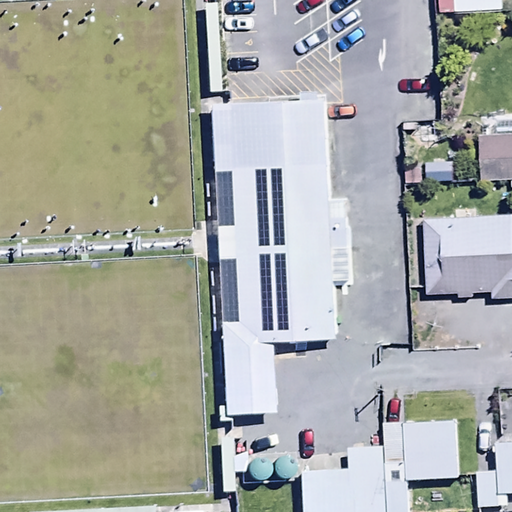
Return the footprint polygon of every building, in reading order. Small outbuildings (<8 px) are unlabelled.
[(220,6),(204,6),(206,95),(222,95),(220,6)] [(217,102),(224,346),(227,422),(280,420),(278,344),(349,342),(341,98),(217,102)] [(511,119),(480,119),(480,161),(511,161),(511,119)] [(460,173),(427,171),(426,185),(460,186),(460,173)] [(511,200),(424,205),(428,279),(486,276),(487,283),(511,281),(511,200)] [(230,440),(218,440),(219,498),(232,498),(230,440)] [(511,447),(497,449),(499,475),(476,477),(478,511),(510,510),(509,500),(511,499),(511,447)] [(430,505),(430,511),(474,511),(473,502),(430,505)]
